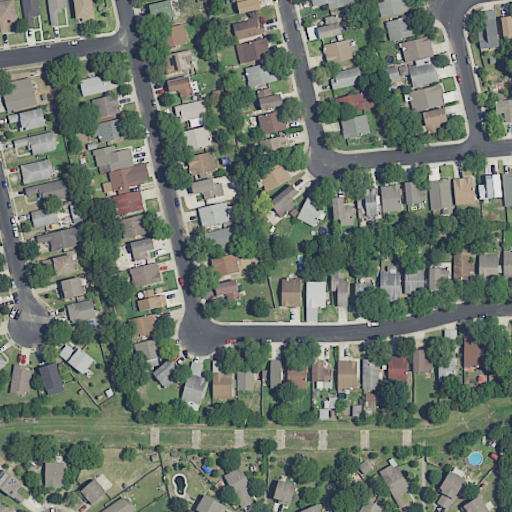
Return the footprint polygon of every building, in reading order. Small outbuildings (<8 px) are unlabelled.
[(14,0),(0,0),(0,28),(0,33),(8,32),(7,22),(17,21),(14,0)] [(33,28),(33,16),(39,15),(38,0),(23,0),(24,28),(33,28)] [(58,24),(57,10),(67,9),(66,0),(47,0),(50,25),(58,24)] [(74,0),(75,18),(93,17),(92,0),(74,0)] [(168,0),(149,4),(152,19),(173,14),(170,0),(168,0)] [(236,0),(239,13),(261,9),(259,0),(236,0)] [(311,0),(312,6),(328,3),(329,9),(351,5),(349,0),(311,0)] [(407,12),(404,0),(376,0),(381,18),(407,12)] [(320,39),(341,35),(337,15),(324,18),(326,26),(318,27),(320,39)] [(511,15),(501,17),(503,39),(511,37),(511,15)] [(236,40),(265,33),(261,17),(232,24),(236,40)] [(387,19),(388,39),(413,38),(412,18),(387,19)] [(485,30),(478,31),(479,49),(499,47),(496,21),(484,22),(485,30)] [(186,43),(183,25),(161,29),(164,47),(186,43)] [(320,38),(317,25),(306,27),(309,41),(320,38)] [(405,61),(433,57),(430,37),(401,42),(405,61)] [(239,62),(270,58),(267,39),(236,43),(239,62)] [(327,64),(353,58),(348,39),(323,45),(327,64)] [(163,55),(167,74),(194,69),(190,50),(163,55)] [(412,87),(437,81),(432,58),(407,63),(412,87)] [(276,82),(273,63),(246,67),(249,86),(276,82)] [(361,84),(359,67),(330,72),(333,88),(361,84)] [(83,96),(112,90),(108,74),(79,80),(83,96)] [(178,90),(180,97),(193,94),(189,75),(167,81),(170,93),(178,90)] [(7,110),(37,104),(31,77),(10,82),(12,91),(3,93),(7,110)] [(415,110),(445,103),(440,84),(410,91),(415,110)] [(283,105),(280,92),(272,94),(270,88),(257,91),(261,110),(283,105)] [(340,114),(373,107),(370,91),(336,97),(340,114)] [(120,114),(117,95),(92,98),(95,118),(120,114)] [(495,115),(503,114),(504,122),(511,121),(511,99),(494,100),(495,115)] [(208,123),(202,100),(175,107),(179,122),(189,120),(191,127),(208,123)] [(448,121),(445,107),(422,112),(425,126),(448,121)] [(45,127),(42,109),(8,114),(9,123),(18,122),(19,131),(45,127)] [(257,116),(262,135),(287,129),(282,110),(257,116)] [(344,140),(370,133),(365,114),(340,121),(344,140)] [(99,142),(127,138),(125,119),(97,122),(99,142)] [(181,132),(185,150),(211,145),(207,126),(181,132)] [(32,156),(58,149),(53,131),(14,141),(16,148),(29,144),(32,156)] [(274,148),(288,147),(287,136),(261,139),(263,157),(275,156),(274,148)] [(115,150),(115,146),(94,149),(97,171),(133,166),(131,149),(115,150)] [(187,157),(192,176),(216,169),(211,151),(187,157)] [(20,165),(24,183),(54,177),(50,159),(20,165)] [(291,179),(282,162),(258,174),(267,191),(291,179)] [(144,209),(140,188),(139,180),(149,178),(146,164),(108,172),(111,185),(107,186),(108,194),(112,193),(116,215),(144,209)] [(503,206),(511,205),(511,172),(502,173),(503,206)] [(485,176),(486,184),(478,185),(479,199),(502,197),(500,174),(485,176)] [(454,178),(455,204),(474,204),(473,177),(454,178)] [(214,184),(213,178),(191,182),(193,195),(204,192),(205,199),(224,196),(221,183),(214,184)] [(40,193),(42,203),(68,197),(64,179),(25,188),(27,196),(40,193)] [(430,211),(451,210),(450,180),(429,180),(430,211)] [(405,182),(405,204),(425,203),(425,190),(417,191),(416,182),(405,182)] [(291,199),(299,193),(291,184),(268,202),(280,217),(296,204),(291,199)] [(382,212),(401,211),(400,185),(381,186),(382,212)] [(314,227),(326,203),(308,195),(297,218),(314,227)] [(341,220),(341,225),(353,225),(352,206),(344,206),(343,197),(332,197),(333,220),(341,220)] [(200,226),(234,222),(232,203),(198,207),(200,226)] [(34,228),(59,222),(55,206),(30,212),(34,228)] [(119,219),(121,238),(148,235),(146,215),(119,219)] [(53,251),(81,244),(76,227),(38,236),(40,243),(50,241),(53,251)] [(208,248),(236,245),(234,227),(206,231),(208,248)] [(154,250),(152,238),(130,242),(134,261),(146,259),(145,251),(154,250)] [(470,249),(453,249),(453,279),(472,279),(472,265),(470,265),(470,249)] [(511,279),(511,251),(503,251),(503,279),(511,279)] [(46,277),(76,271),(72,254),(43,260),(46,277)] [(212,257),(214,276),(239,273),(237,255),(212,257)] [(498,255),(478,255),(478,279),(498,278),(498,255)] [(161,283),(159,263),(130,267),(132,286),(161,283)] [(379,271),(379,299),(398,300),(399,266),(387,266),(387,271),(379,271)] [(424,293),(424,268),(405,268),(405,293),(424,293)] [(428,290),(440,290),(440,281),(448,282),(449,269),(429,268),(428,290)] [(331,292),(337,292),(337,306),(347,306),(348,278),(338,278),(338,269),(331,269),(331,292)] [(84,295),(80,277),(59,281),(63,299),(84,295)] [(300,307),(301,278),(281,278),(281,306),(300,307)] [(214,285),(217,297),(227,294),(228,300),(241,297),(236,279),(214,285)] [(306,308),(325,308),(325,282),(306,281),(306,308)] [(355,305),(368,305),(368,295),(374,294),(373,283),(355,283),(355,305)] [(139,311),(166,305),(163,294),(137,300),(139,311)] [(96,318),(92,299),(67,305),(71,323),(96,318)] [(306,320),(317,321),(317,308),(307,308),(306,320)] [(158,333),(153,314),(127,320),(132,339),(158,333)] [(456,330),(440,330),(439,381),(455,382),(456,330)] [(463,367),(483,367),(483,338),(464,338),(463,367)] [(67,342),(58,356),(84,374),(93,360),(67,342)] [(413,372),(432,372),(432,359),(425,359),(425,350),(413,349),(413,372)] [(388,356),(388,381),(407,381),(407,356),(388,356)] [(176,368),(170,359),(152,373),(164,388),(175,380),(170,373),(176,368)] [(324,360),(312,359),(312,381),(318,382),(317,388),(331,388),(331,369),(324,369),(324,360)] [(253,390),(253,360),(237,360),(237,381),(233,381),(232,389),(253,390)] [(338,389),(357,389),(357,361),(338,360),(338,389)] [(363,389),(379,389),(378,360),(362,360),(363,389)] [(200,376),(203,365),(192,361),(179,405),(197,411),(207,379),(200,376)] [(270,388),(282,388),(281,361),(270,362),(270,369),(263,369),(263,381),(270,380),(270,388)] [(306,389),(307,362),(288,361),(287,388),(306,389)] [(232,398),(231,371),(223,372),(223,362),(213,362),(213,398),(232,398)] [(63,385),(56,363),(39,368),(46,391),(63,385)] [(10,392),(28,395),(32,368),(14,365),(10,392)] [(63,462),(45,462),(45,488),(64,487),(63,462)] [(379,472),(393,499),(410,490),(396,463),(379,472)] [(242,508),(253,502),(247,491),(252,488),(240,467),(224,475),(242,508)] [(23,481),(3,470),(0,474),(0,489),(22,502),(25,497),(17,492),(23,481)] [(436,504),(448,510),(464,479),(449,471),(438,492),(442,493),(436,504)] [(91,506),(107,492),(94,479),(79,493),(91,506)] [(273,500),(290,505),(295,485),(278,480),(273,500)] [(101,511),(134,511),(136,511),(127,495),(101,511)] [(195,511),(196,511),(224,511),(227,506),(203,495),(195,511)] [(384,511),(386,509),(365,499),(358,511),(384,511)]
